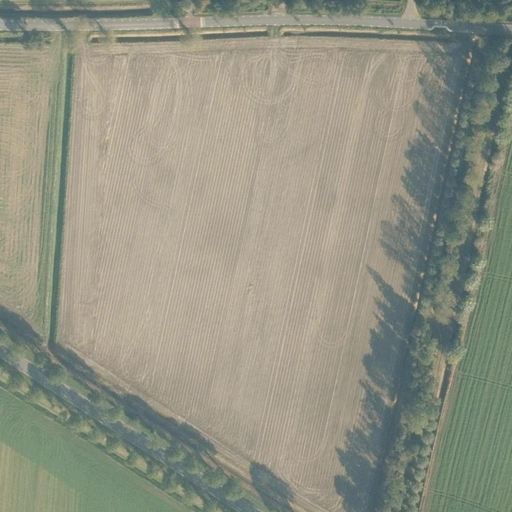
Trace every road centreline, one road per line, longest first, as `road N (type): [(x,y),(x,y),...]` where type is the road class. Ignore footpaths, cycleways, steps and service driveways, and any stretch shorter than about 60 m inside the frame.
road 1 (tertiary): [(511,30),(313,20),(0,23)]
road 2 (primary): [(251,511),(0,348)]
